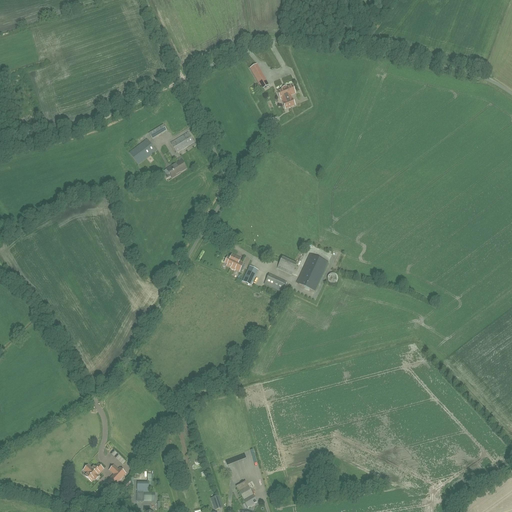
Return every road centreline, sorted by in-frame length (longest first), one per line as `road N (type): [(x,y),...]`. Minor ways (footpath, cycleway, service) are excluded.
road 1 (unclassified): [(0,453),(112,379),(226,194),(223,168),(181,79),(262,40),(287,38),(476,76),(511,95)]
road 2 (track): [(144,0),(181,79),(103,117),(0,149)]
